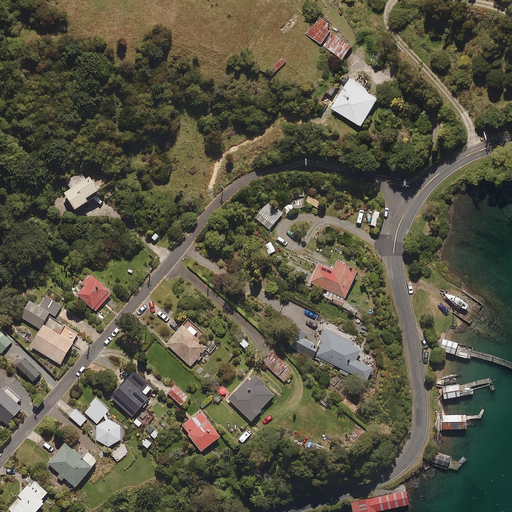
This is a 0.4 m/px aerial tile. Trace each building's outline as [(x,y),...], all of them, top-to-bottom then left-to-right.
[(333,30),(318,19),(306,35),(321,46),(333,30)] [(352,47),(331,33),(322,46),(342,60),(352,47)] [(380,100),(350,81),(331,110),(361,129),(380,100)] [(81,185),(78,179),(69,185),(73,190),(66,195),(78,213),(91,205),(89,202),(102,194),(91,178),(81,185)] [(307,195),(303,201),(318,210),(322,205),(307,195)] [(283,214),(268,202),(255,219),(269,231),(283,214)] [(379,214),(374,212),(370,226),(375,228),(379,214)] [(275,252),(270,243),(264,246),(268,255),(275,252)] [(310,284),(327,291),(324,298),(342,307),(356,275),(336,266),(333,274),(318,267),(310,284)] [(113,295),(93,276),(84,286),(87,288),(79,297),(96,313),(113,295)] [(62,307),(47,298),(40,308),(31,303),(22,318),(41,330),(51,315),(56,317),(62,307)] [(79,335),(52,318),(33,348),(62,367),(75,346),(73,345),(79,335)] [(211,354),(218,347),(190,322),(168,346),(191,368),(198,361),(200,363),(204,359),(202,357),(203,355),(204,356),(208,352),(211,354)] [(316,358),(340,370),(339,372),(348,377),(349,375),(366,384),(372,372),(355,363),(360,353),(351,348),(352,345),(325,331),(320,342),(322,343),(316,358)] [(13,343),(2,332),(0,333),(0,352),(2,354),(13,343)] [(314,345),(303,338),(296,349),(312,359),(316,352),(312,349),(314,345)] [(458,344),(443,340),(440,352),(454,356),(458,344)] [(294,373),(273,353),(264,363),(285,383),(294,373)] [(42,376),(27,361),(19,369),(34,384),(42,376)] [(154,391),(136,374),(113,399),(134,419),(150,402),(147,398),(154,391)] [(276,397),(254,376),(230,401),(253,424),(262,414),(261,413),(276,397)] [(192,402),(176,387),(169,394),(185,410),(192,402)] [(458,387),(442,388),(443,400),(459,399),(458,387)] [(23,410),(0,389),(0,418),(8,427),(23,410)] [(111,411),(97,397),(91,404),(93,406),(86,414),(98,425),(111,411)] [(88,420),(76,410),(70,417),(82,427),(88,420)] [(222,440),(203,413),(184,427),(203,454),(222,440)] [(465,416),(442,416),(442,431),(465,431),(465,416)] [(110,448),(122,441),(122,427),(110,421),(98,427),(98,442),(110,448)] [(145,441),(144,441),(141,444),(149,450),(153,445),(147,439),(145,441)] [(49,466),(61,476),(58,478),(64,483),(66,480),(77,490),(100,463),(90,454),(84,461),(66,445),(49,466)] [(129,453),(122,445),(111,454),(117,462),(129,453)] [(450,461),(435,456),(433,464),(447,468),(450,461)] [(49,495),(36,483),(21,498),(24,502),(14,511),(41,511),(47,507),(42,503),(49,495)] [(405,491),(350,503),(351,511),(376,511),(408,505),(405,491)]
